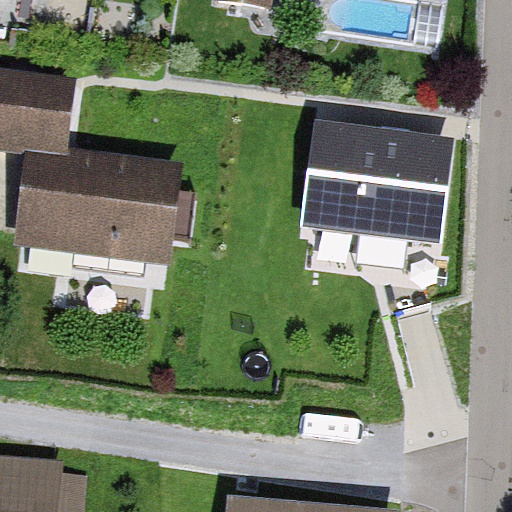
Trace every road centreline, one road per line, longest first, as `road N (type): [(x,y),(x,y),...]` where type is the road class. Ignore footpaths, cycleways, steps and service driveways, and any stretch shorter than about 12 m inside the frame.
road 1 (residential): [(489,495),(510,0)]
road 2 (residential): [(0,425),(489,495)]
